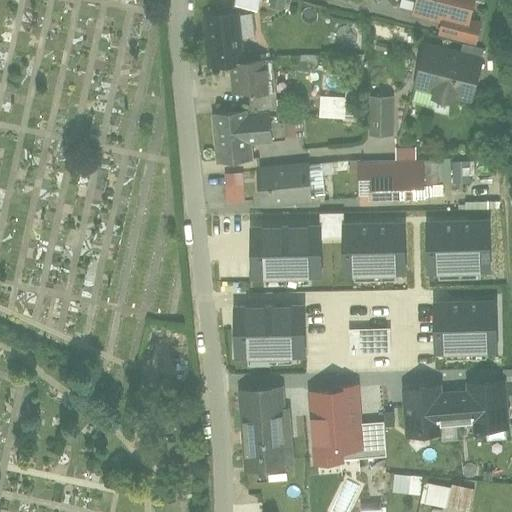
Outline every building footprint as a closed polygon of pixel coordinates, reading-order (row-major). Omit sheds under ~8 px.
[(235,0),(234,6),(260,10),(261,0),(235,0)] [(411,0),(408,14),(473,29),(479,0),(411,0)] [(240,12),(205,15),(210,66),(234,64),(244,63),(240,12)] [(485,57),(425,43),(414,88),(435,92),(434,97),(454,101),(455,97),(475,102),(485,57)] [(236,93),(268,91),(266,62),(244,63),(234,64),(236,93)] [(382,94),(382,134),(396,134),(396,94),(382,94)] [(321,96),(320,116),(353,118),(354,97),(321,96)] [(271,108),(212,114),(217,164),(255,160),(253,140),(273,138),(271,108)] [(284,136),(284,114),(274,114),(274,136),(284,136)] [(287,136),(303,137),(303,120),(287,119),(287,136)] [(396,163),(357,164),(358,195),(368,195),(368,201),(410,201),(409,193),(424,193),(424,162),(416,162),(416,149),(395,149),(396,163)] [(309,163),(257,167),(260,205),(312,201),(309,163)] [(225,172),(227,203),(246,202),(244,171),(225,172)] [(425,275),(491,273),(490,221),(423,224),(425,275)] [(408,277),(407,224),(342,226),(343,279),(408,277)] [(323,280),(322,230),(249,231),(250,282),(323,280)] [(435,357),(498,355),(497,301),(434,303),(435,357)] [(306,361),(305,309),(232,310),(233,363),(306,361)] [(391,352),(390,327),(350,327),(350,352),(391,352)] [(437,389),(402,390),(405,442),(440,440),(439,426),(474,424),(475,435),(508,434),(506,384),(464,386),(464,393),(438,394),(437,389)] [(277,386),(237,389),(243,472),(283,470),(277,386)] [(152,389),(137,416),(174,435),(188,409),(152,389)] [(359,391),(306,395),(312,466),(387,460),(384,423),(362,425),(359,391)] [(396,473),(394,491),(422,495),(424,476),(396,473)] [(422,503),(471,511),(475,489),(426,481),(422,503)] [(361,511),(385,511),(385,504),(362,503),(361,511)]
